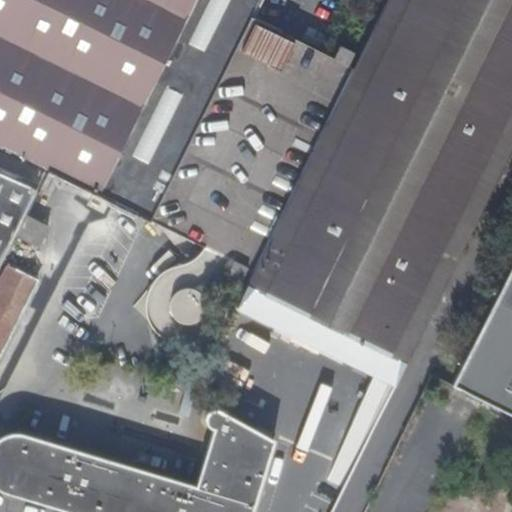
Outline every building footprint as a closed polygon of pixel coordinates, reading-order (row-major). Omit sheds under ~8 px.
[(0,0),(0,141),(221,256),(324,52),(251,16),(259,0),(0,0)] [(511,0),(385,0),(236,302),(393,382),(511,137),(511,0)] [(330,55),(324,52),(221,256),(229,260),(224,272),(238,280),(244,268),(249,268),(351,64),(346,62),(352,49),(337,42),(330,55)] [(36,188),(0,171),(0,257),(14,231),(24,211),(36,188)] [(47,224),(24,211),(14,231),(36,244),(47,224)] [(511,255),(451,378),(511,409),(511,255)] [(0,347),(35,277),(7,261),(0,275),(0,347)] [(220,399),(254,416),(262,402),(227,385),(220,399)] [(251,423),(254,416),(220,399),(218,404),(210,404),(204,410),(203,415),(203,419),(206,422),(210,425),(194,482),(14,429),(5,429),(0,430),(0,488),(5,490),(76,511),(248,511),(273,433),(251,423)]
